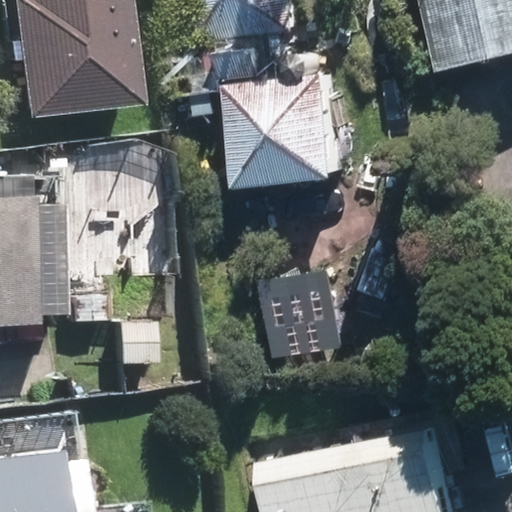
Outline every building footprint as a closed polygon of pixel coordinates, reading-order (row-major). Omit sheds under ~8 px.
[(119,0),(17,0),(31,111),(132,98),(119,0)] [(295,0),(201,0),(206,37),(299,26),(295,0)] [(511,0),(435,0),(449,59),(511,44),(511,0)] [(338,75),(245,87),(257,180),(350,169),(338,75)] [(24,197),(0,197),(0,312),(27,312),(24,197)] [(153,304),(118,302),(114,362),(148,364),(153,304)] [(458,511),(444,434),(267,466),(275,511),(458,511)] [(66,511),(59,454),(0,461),(0,511),(66,511)]
